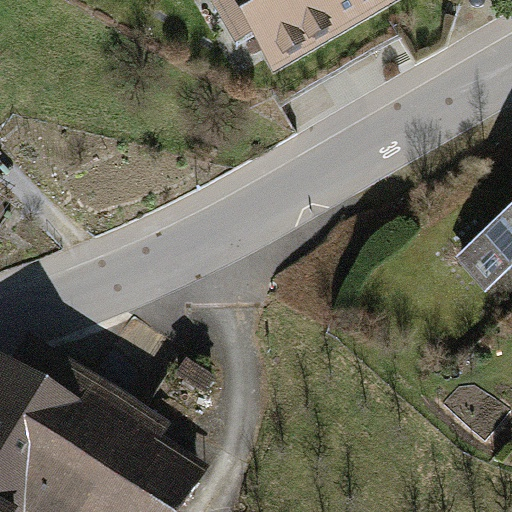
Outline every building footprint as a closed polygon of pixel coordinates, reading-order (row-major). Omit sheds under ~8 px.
[(257,34),(262,24),(250,0),(238,0),(237,0),(232,0),(216,10),(239,48),(258,36),(257,34)] [(237,0),(238,0),(250,0),(262,24),(257,34),(258,36),(275,64),(385,0),(237,0)] [(511,213),(489,233),(511,259),(511,213)] [(511,266),(511,259),(489,233),(462,257),(489,287),(511,266)] [(19,361),(0,391),(0,511),(16,511),(18,510),(20,511),(77,511),(79,509),(84,511),(178,511),(198,479),(151,451),(164,430),(114,399),(105,414),(19,361)]
